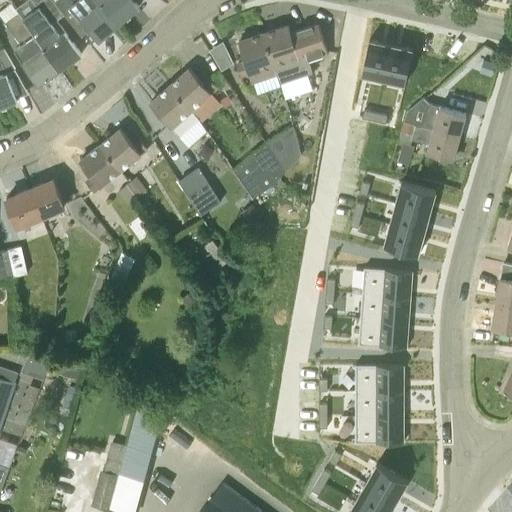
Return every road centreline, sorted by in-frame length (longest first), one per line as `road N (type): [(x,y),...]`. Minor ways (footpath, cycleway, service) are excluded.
road 1 (residential): [(487,471),(460,438),(452,334),(511,71)]
road 2 (residential): [(0,155),(61,121),(203,0)]
road 3 (residential): [(511,34),(369,0)]
